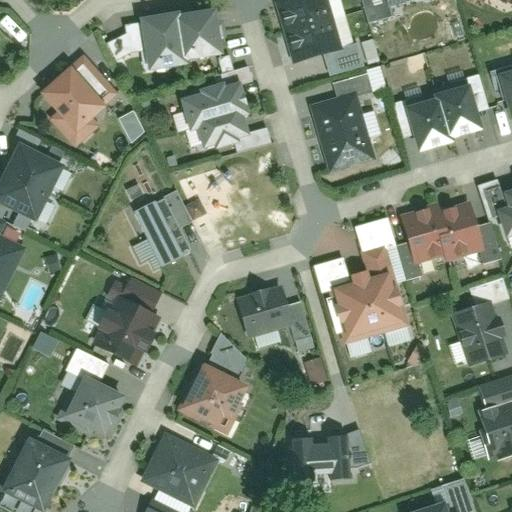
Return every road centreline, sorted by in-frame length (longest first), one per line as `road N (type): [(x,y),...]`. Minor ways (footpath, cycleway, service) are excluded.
road 1 (residential): [(317,216),(298,253),(214,278),(98,511)]
road 2 (residential): [(246,0),(317,216)]
road 3 (residential): [(511,160),(317,216)]
